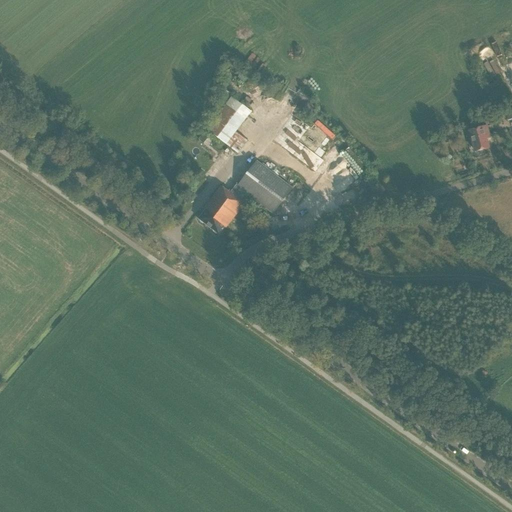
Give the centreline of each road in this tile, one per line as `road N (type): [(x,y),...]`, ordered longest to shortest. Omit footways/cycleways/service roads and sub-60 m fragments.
road 1 (tertiary): [(511,487),(221,282)]
road 2 (unclassified): [(511,172),(268,241),(221,282)]
road 3 (tertiary): [(221,282),(0,123)]
road 4 (track): [(328,252),(368,276),(511,288)]
